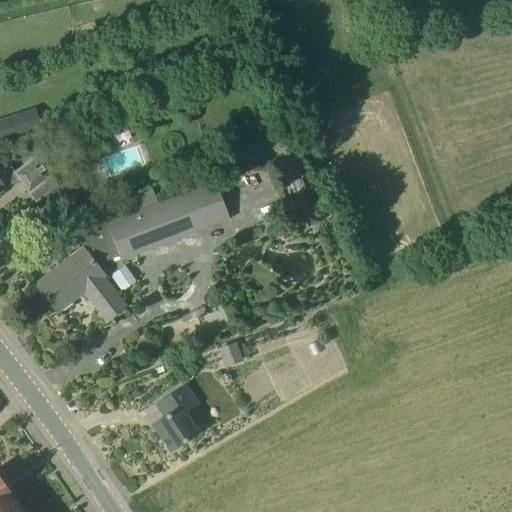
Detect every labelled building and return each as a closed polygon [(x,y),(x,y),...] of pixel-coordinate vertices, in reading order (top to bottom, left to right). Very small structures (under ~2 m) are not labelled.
[(36,107),(14,114),(21,137),(43,130),(36,107)] [(237,160),(278,145),(271,127),(230,142),(237,160)] [(36,155),(15,171),(11,166),(0,174),(0,192),(5,188),(6,189),(18,179),(29,194),(51,178),(52,177),(36,155)] [(135,211),(157,202),(151,189),(129,198),(135,211)] [(121,261),(183,237),(168,198),(157,202),(135,211),(72,237),(82,249),(36,285),(57,312),(83,291),(106,321),(126,306),(104,277),(106,276),(97,264),(119,256),(121,261)] [(225,368),(243,361),(236,343),(218,349),(225,368)] [(171,451),(198,432),(184,412),(196,404),(183,385),(156,404),(164,416),(153,424),(171,451)] [(0,501),(10,495),(0,481),(0,501)] [(0,511),(22,511),(10,495),(0,501),(0,511)]
